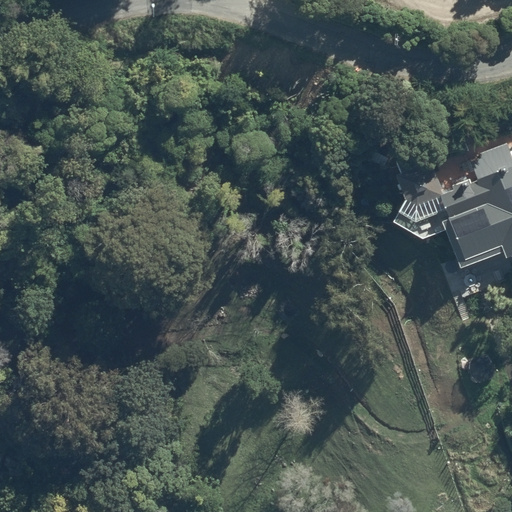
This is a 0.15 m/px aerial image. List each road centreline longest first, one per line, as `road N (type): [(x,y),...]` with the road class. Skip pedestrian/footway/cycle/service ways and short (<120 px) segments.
road 1 (residential): [(511,60),(422,65),(366,53),(264,11),(201,0)]
road 2 (residential): [(131,0),(0,38)]
